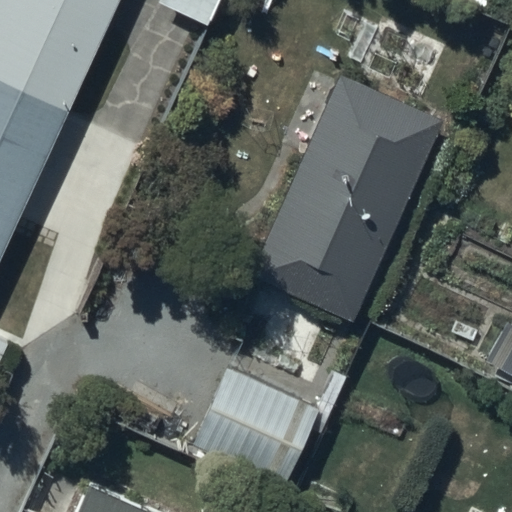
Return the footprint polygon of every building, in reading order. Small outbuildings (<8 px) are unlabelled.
[(0,0),(0,240),(112,0),(172,0),(215,20),(224,0),(0,0)] [(318,109),(249,262),(351,308),(442,107),(340,61),(332,78),(315,70),(301,102),(318,109)] [(491,305),(420,271),(400,312),(471,347),(491,305)] [(511,311),(503,307),(481,350),(511,366),(511,311)] [(315,398),(224,355),(189,430),(280,473),(315,398)] [(196,511),(180,511),(89,470),(69,511),(231,511),(234,506),(205,493),(196,511)]
